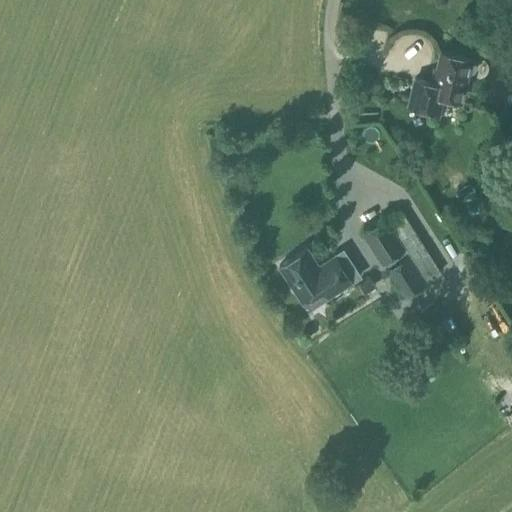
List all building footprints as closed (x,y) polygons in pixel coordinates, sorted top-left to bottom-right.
[(415,78),(409,105),(436,111),(439,96),(461,101),(467,74),(470,74),(474,72),(476,69),(476,67),(476,64),(475,62),(473,61),(470,60),(471,58),(442,51),(435,78),(432,77),(431,82),(415,78)] [(385,218),(363,232),(382,262),(404,248),(385,218)] [(307,247),(279,265),(291,283),(290,287),(292,291),(296,292),(305,305),(326,292),(328,296),(352,281),(338,259),(322,270),(307,247)] [(409,254),(386,269),(404,296),(426,282),(409,254)] [(365,291),(375,285),(369,277),(360,283),(365,291)] [(462,418),(450,427),(458,436),(469,427),(462,418)]
